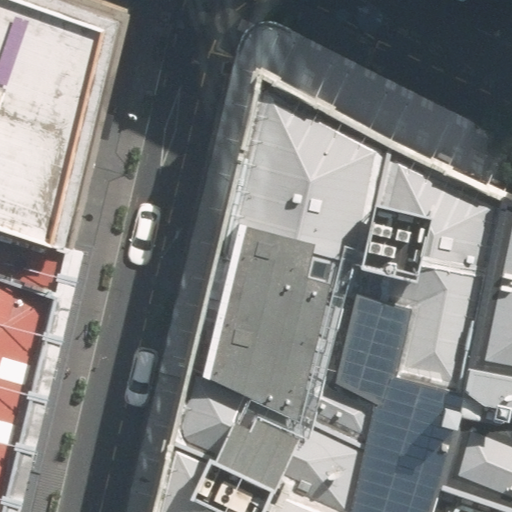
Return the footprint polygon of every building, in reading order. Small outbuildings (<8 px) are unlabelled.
[(101,2),(94,0),(0,0),(0,221),(54,239),(101,2)] [(258,73),(189,364),(364,442),(372,404),(327,386),(355,262),(417,276),(397,374),(462,387),(506,192),(258,73)] [(511,195),(506,192),(462,387),(440,481),(511,509),(511,195)] [(0,480),(54,239),(0,221),(0,480)] [(189,364),(151,511),(346,511),(364,442),(189,364)] [(511,511),(511,509),(440,481),(432,511),(511,511)]
